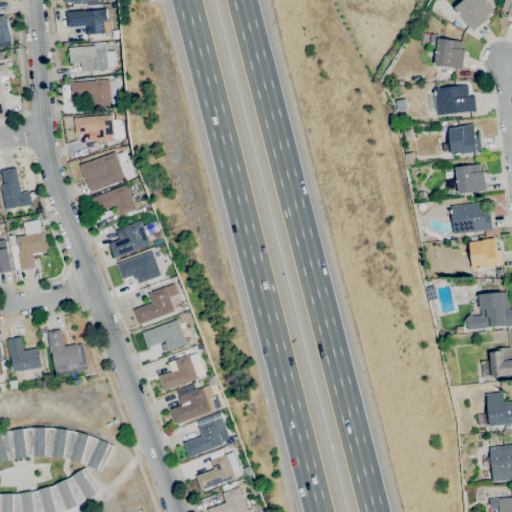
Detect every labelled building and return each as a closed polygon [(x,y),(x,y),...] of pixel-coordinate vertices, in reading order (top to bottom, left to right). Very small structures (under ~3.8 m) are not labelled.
[(472,31),(469,28),(470,27),(454,8),(463,0),(487,0),(485,2),(492,11),(485,16),(487,19),(472,31)] [(511,0),(511,17),(506,15),(508,12),(501,9),(505,0),(511,0)] [(86,36),(86,26),(67,28),(65,12),(106,8),(106,17),(110,17),(112,33),(86,36)] [(0,42),(0,15),(4,15),(4,18),(7,17),(7,22),(9,22),(10,29),(9,30),(11,40),(0,42)] [(462,68),(448,67),(448,68),(435,66),(436,65),(434,65),(438,38),(452,40),(462,41),(461,49),(464,50),(464,51),(460,50),(460,54),(464,54),(462,68)] [(81,72),(80,62),(69,63),(68,48),(105,45),(106,52),(114,51),(115,66),(107,67),(107,69),(81,72)] [(0,103),(0,64),(6,63),(8,76),(0,78),(5,102),(0,103)] [(92,107),(91,98),(72,99),(71,83),(72,83),(72,80),(80,79),(80,82),(109,79),(110,98),(111,98),(112,103),(110,103),(111,106),(92,107)] [(436,115),(433,88),(467,84),(469,97),(474,96),(476,111),(436,115)] [(426,98),(425,90),(432,90),(433,97),(426,98)] [(115,120),(115,112),(124,111),(124,119),(115,120)] [(95,143),(94,132),(75,134),(74,118),(112,114),(113,126),(123,125),(124,138),(114,139),(114,141),(95,143)] [(452,156),(452,154),(442,155),(441,144),(450,143),(448,128),(463,126),(463,125),(473,124),(476,152),(452,156)] [(90,192),(80,165),(115,152),(125,179),(90,192)] [(458,194),(455,167),(469,165),(479,164),(480,171),(483,171),(486,190),(458,194)] [(5,210),(0,184),(3,183),(1,170),(16,167),(20,192),(29,191),(31,205),(5,210)] [(119,215),(115,205),(98,212),(92,197),(127,184),(136,208),(119,215)] [(453,234),(450,206),(483,202),(485,214),(490,213),(492,229),(453,234)] [(20,270),(20,269),(14,270),(10,246),(9,247),(7,236),(14,235),(16,245),(17,245),(15,237),(25,235),(23,222),(39,219),(40,226),(42,226),(43,232),(44,231),(48,249),(45,250),(45,251),(32,254),(35,267),(20,270)] [(114,259),(108,243),(118,239),(115,230),(140,220),(142,226),(156,221),(159,230),(145,235),(149,245),(114,259)] [(155,239),(153,232),(158,230),(161,237),(155,239)] [(472,269),(469,242),(471,242),(470,237),(476,236),(477,241),(484,240),(483,239),(494,238),(496,250),(500,249),(502,264),(497,265),(497,266),(472,269)] [(0,272),(0,241),(6,240),(7,248),(8,248),(9,255),(12,271),(9,272),(9,271),(0,272)] [(139,283),(137,278),(134,279),(133,275),(122,279),(116,264),(152,251),(160,275),(139,283)] [(139,324),(133,309),(151,302),(148,293),(165,287),(175,284),(178,294),(169,298),(174,311),(139,324)] [(472,316),(480,315),(479,304),(477,304),(476,295),(478,294),(503,292),(506,292),(508,306),(510,306),(510,309),(511,309),(511,325),(506,326),(486,328),(467,330),(466,325),(463,321),(469,314),(472,316)] [(186,344),(169,351),(165,341),(147,348),(141,333),(177,319),(186,344)] [(56,376),(54,368),(51,353),(49,353),(45,332),(60,329),(64,346),(76,344),(76,345),(83,344),(88,370),(56,376)] [(13,372),(12,371),(11,371),(9,365),(11,364),(10,357),(8,357),(5,339),(20,337),(23,350),(38,347),(42,367),(13,372)] [(511,375),(491,378),(489,352),(497,351),(496,349),(510,347),(511,356),(511,355),(511,375)] [(163,391),(158,376),(171,371),(168,362),(189,354),(190,355),(197,352),(203,367),(195,370),(199,381),(188,385),(187,382),(163,391)] [(210,386),(207,379),(213,377),(216,384),(210,386)] [(9,389),(8,381),(16,380),(17,388),(9,389)] [(1,391),(0,384),(6,383),(8,390),(1,391)] [(176,424),(170,409),(181,405),(175,391),(194,384),(196,390),(209,385),(214,398),(210,399),(214,410),(176,424)] [(511,423),(490,427),(486,394),(502,392),(504,403),(511,401),(511,423)] [(189,457),(183,443),(201,436),(198,427),(196,421),(218,412),(221,419),(222,418),(226,430),(218,433),(222,444),(189,457)] [(102,471),(101,470),(100,470),(98,469),(87,464),(85,463),(84,463),(83,462),(82,462),(70,459),(69,458),(68,458),(66,458),(65,458),(64,457),(52,456),(51,456),(49,456),(48,456),(47,456),(45,455),(33,456),(32,456),(31,456),(30,456),(28,456),(27,456),(15,458),(14,458),(13,459),(11,459),(10,459),(9,460),(0,462),(0,493),(1,493),(2,493),(14,493),(15,493),(16,493),(18,493),(19,493),(20,493),(32,491),(33,491),(35,490),(36,490),(37,490),(38,489),(50,486),(51,486),(52,485),(54,485),(55,484),(56,484),(67,479),(68,478),(69,478),(70,477),(72,476),(73,476),(83,470),(84,469),(85,468),(86,467),(103,489),(102,490),(101,491),(100,492),(99,492),(98,493),(88,500),(86,501),(85,501),(84,502),(83,503),(82,503),(81,504),(80,504),(79,505),(68,510),(67,511),(65,511),(64,511),(0,511),(0,432),(1,432),(3,432),(4,431),(5,431),(7,431),(8,430),(9,430),(11,430),(22,428),(23,428),(25,428),(26,428),(27,428),(29,427),(30,427),(31,427),(33,427),(45,427),(46,427),(47,427),(48,427),(50,427),(51,427),(52,428),(54,428),(55,428),(67,429),(68,430),(69,430),(71,430),(72,430),(73,431),(75,431),(76,431),(77,432),(89,435),(90,435),(91,436),(92,436),(93,437),(95,437),(96,438),(97,438),(98,438),(110,443),(110,444),(112,445),(113,445),(114,446),(115,446),(102,471)] [(228,445),(225,440),(232,437),(235,442),(228,445)] [(511,479),(493,482),(489,447),(511,445),(511,479)] [(201,490),(195,476),(213,469),(210,460),(226,454),(235,477),(201,490)] [(244,511),(208,511),(207,508),(225,502),(222,493),(239,487),(241,495),(243,494),(244,497),(242,497),(247,511),(244,511)] [(511,511),(499,511),(498,499),(511,497),(511,511)]
